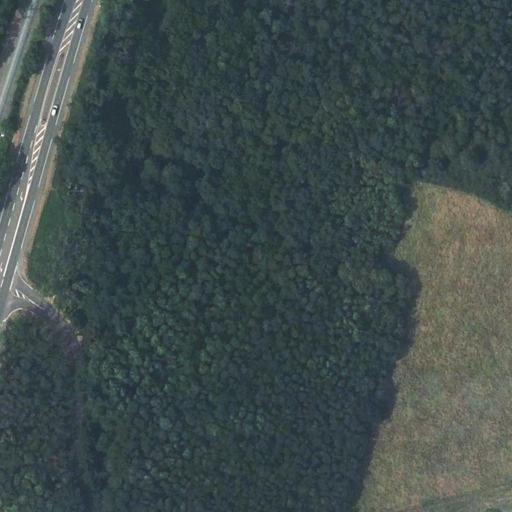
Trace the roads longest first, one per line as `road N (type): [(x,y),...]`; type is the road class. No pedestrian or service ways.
road 1 (primary): [(0,263),(80,0)]
road 2 (unclassified): [(96,511),(83,477),(72,339),(47,309),(0,285)]
